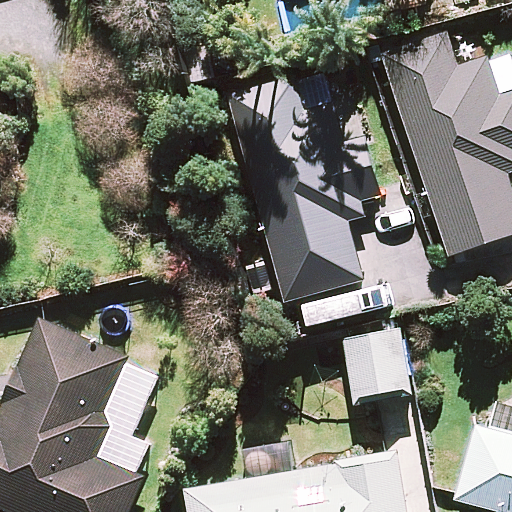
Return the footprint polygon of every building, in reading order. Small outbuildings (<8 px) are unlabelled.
[(511,191),(506,174),(511,172),(511,93),(500,98),(488,61),(458,71),(447,38),(384,58),(451,260),(511,240),(511,191)] [(185,53),(194,87),(214,81),(227,78),(219,45),(185,53)] [(366,207),(382,203),(366,141),(350,145),(340,108),(299,120),(296,108),(238,124),(287,305),(364,285),(347,224),(370,218),(366,207)] [(0,511),(2,511),(131,511),(145,481),(136,477),(149,447),(133,440),(159,380),(39,329),(0,419),(0,511)] [(346,344),(357,404),(383,399),(407,394),(396,335),(346,344)] [(511,511),(511,437),(478,428),(458,504),(491,511),(511,511)] [(408,511),(400,458),(188,493),(191,511),(408,511)]
